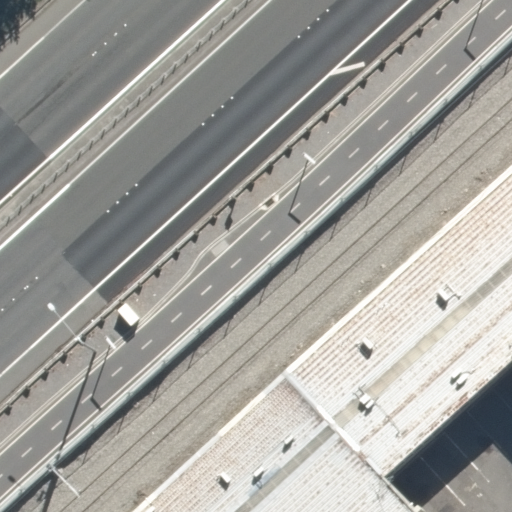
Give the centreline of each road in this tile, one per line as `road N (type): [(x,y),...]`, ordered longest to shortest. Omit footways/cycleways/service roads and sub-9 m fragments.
road 1 (trunk): [(353,0),(0,324)]
road 2 (trunk): [(0,146),(158,0)]
